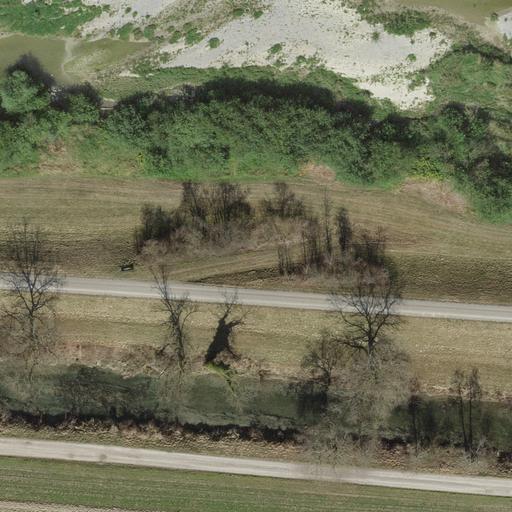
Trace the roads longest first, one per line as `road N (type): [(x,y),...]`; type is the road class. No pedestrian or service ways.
road 1 (track): [(0,448),(511,490)]
road 2 (track): [(511,315),(0,282)]
road 3 (track): [(138,289),(253,260),(370,245),(511,254)]
